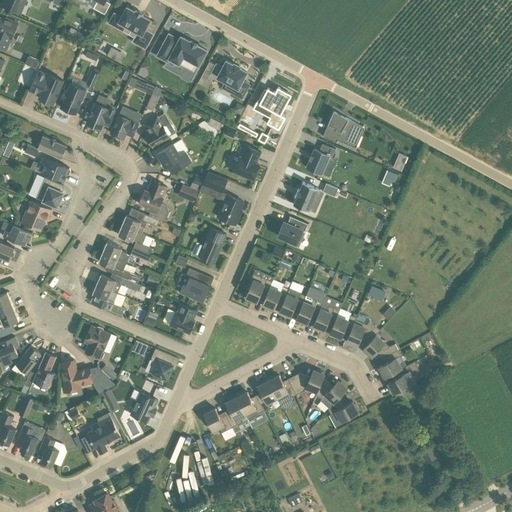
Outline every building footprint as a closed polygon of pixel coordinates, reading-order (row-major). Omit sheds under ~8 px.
[(26,0),(3,0),(1,5),(21,13),(26,0)] [(97,0),(98,1),(94,8),(105,14),(111,3),(106,0),(105,0),(97,0)] [(151,19),(127,7),(122,17),(115,13),(109,22),(139,39),(137,43),(145,48),(153,34),(145,30),(151,19)] [(19,23),(6,17),(5,19),(0,16),(0,46),(7,50),(12,38),(12,39),(19,23)] [(78,39),(83,30),(73,25),(69,34),(78,39)] [(194,71),(207,50),(181,35),(179,39),(169,33),(157,54),(168,60),(170,57),(185,66),(180,73),(182,76),(188,79),(190,79),(195,71),(194,71)] [(37,68),(40,61),(28,56),(25,63),(37,68)] [(242,98),(250,84),(243,80),(247,72),(226,60),(223,67),(218,64),(214,72),(218,75),(217,77),(230,83),(229,85),(237,90),(235,94),(242,98)] [(205,70),(211,73),(212,71),(216,65),(210,61),(205,70)] [(122,68),(119,74),(126,78),(129,72),(122,68)] [(49,74),(38,70),(29,90),(44,96),(43,99),(54,104),(64,80),(49,74)] [(100,73),(93,70),(87,83),(94,86),(100,73)] [(71,83),(68,91),(65,89),(61,98),(65,99),(61,107),(76,113),(86,89),(71,83)] [(143,91),(152,94),(155,87),(147,83),(143,91)] [(276,91),(268,87),(260,103),(274,111),(267,123),(279,129),(285,118),(280,114),(281,114),(292,94),(278,86),(276,91)] [(159,95),(153,92),(147,107),(153,110),(159,95)] [(101,128),(104,123),(110,126),(117,108),(110,105),(109,108),(96,102),(87,122),(101,128)] [(237,103),(234,110),(240,114),(244,107),(237,103)] [(123,105),(119,114),(111,133),(124,138),(126,133),(133,136),(139,123),(139,122),(142,114),(123,105)] [(363,126),(346,117),(335,112),(332,118),(331,117),(328,125),(329,126),(325,136),(323,135),(323,136),(337,142),(338,139),(356,147),(355,146),(363,126)] [(157,117),(146,124),(151,132),(146,135),(148,138),(146,139),(150,144),(151,143),(153,146),(176,132),(165,113),(158,117),(157,117)] [(234,136),(237,129),(228,126),(225,133),(234,136)] [(258,139),(265,143),(269,136),(263,132),(258,139)] [(62,158),(67,145),(57,141),(56,139),(54,138),(52,139),(43,135),(38,148),(40,149),(62,158)] [(182,140),(175,144),(174,143),(157,153),(166,167),(167,167),(171,174),(192,162),(186,151),(188,150),(182,140)] [(311,154),(312,155),(310,159),(309,159),(310,160),(307,167),(322,174),(330,155),(332,157),(336,149),(323,143),(319,150),(315,149),(312,154),(311,154)] [(28,144),(25,152),(36,156),(40,149),(28,144)] [(255,162),(256,159),(257,159),(261,151),(247,145),(242,157),(239,156),(233,170),(240,173),(240,176),(244,177),(246,176),(254,179),(260,164),(255,162)] [(71,170),(70,167),(44,156),(41,163),(34,161),(31,167),(42,172),(64,181),(67,175),(70,174),(71,170)] [(405,163),(397,159),(394,167),(402,170),(405,163)] [(399,174),(388,170),(385,177),(396,181),(399,174)] [(227,179),(208,171),(203,183),(222,192),(227,179)] [(205,178),(204,178),(196,174),(193,181),(202,185),(205,178)] [(45,177),(36,197),(58,206),(64,192),(62,191),(65,185),(45,177)] [(164,197),(163,197),(167,186),(152,180),(148,190),(145,189),(139,203),(146,206),(145,208),(153,212),(151,215),(160,219),(160,220),(165,222),(169,211),(167,205),(161,203),(164,197)] [(294,203),(293,204),(309,211),(309,210),(318,189),(319,189),(319,188),(303,181),(303,182),(300,189),(298,189),(299,188),(298,188),(295,196),(296,195),(297,196),(294,203)] [(338,188),(326,183),(323,191),(335,196),(338,188)] [(183,184),(180,191),(195,198),(198,191),(183,184)] [(244,201),(227,194),(221,208),(224,210),(221,218),(236,224),(241,213),(239,212),(244,201)] [(31,199),(22,222),(41,230),(45,220),(47,221),(52,208),(31,199)] [(151,216),(145,213),(142,219),(157,226),(160,220),(160,219),(151,215),(151,216)] [(122,224),(142,233),(145,227),(140,225),(142,221),(126,215),(122,224)] [(285,226),(282,225),(278,236),(288,240),(287,242),(296,246),(297,246),(296,245),(303,230),(305,231),(308,223),(290,215),(289,215),(290,216),(285,226)] [(142,233),(122,224),(118,234),(133,240),(136,241),(134,247),(151,254),(154,248),(143,243),(147,235),(142,233)] [(14,225),(11,231),(6,229),(3,235),(25,245),(27,240),(30,241),(30,240),(31,237),(32,236),(33,233),(14,225)] [(227,233),(212,227),(199,256),(214,262),(227,233)] [(181,231),(174,228),(172,233),(179,236),(181,231)] [(0,240),(0,256),(10,260),(11,257),(14,256),(15,253),(14,250),(15,247),(0,240)] [(122,250),(123,248),(107,241),(103,251),(128,261),(130,255),(126,254),(127,253),(122,250)] [(272,252),(281,256),(284,250),(275,246),(272,252)] [(151,254),(134,247),(131,253),(149,260),(151,254)] [(99,260),(118,269),(116,274),(137,283),(140,276),(124,269),(128,261),(103,251),(99,260)] [(301,256),(294,253),(292,259),(299,262),(301,256)] [(189,258),(179,254),(176,262),(185,266),(189,258)] [(214,277),(190,267),(186,275),(182,273),(178,282),(183,284),(180,292),(203,302),(214,277)] [(110,277),(101,273),(97,283),(118,292),(122,284),(137,291),(139,284),(137,283),(116,274),(112,272),(110,277)] [(158,286),(158,284),(161,277),(162,276),(161,276),(156,274),(151,272),(147,282),(158,286)] [(272,281),(262,276),(261,278),(255,275),(252,281),(251,281),(248,289),(249,289),(246,297),(247,297),(247,299),(254,302),(254,300),(257,301),(261,291),(267,294),(270,286),(272,281)] [(301,291),(304,284),(293,280),(290,286),(301,291)] [(97,297),(94,303),(119,314),(121,310),(122,307),(114,303),(118,292),(97,283),(93,293),(95,294),(95,296),(97,297)] [(283,285),(281,291),(270,286),(267,294),(263,304),(264,304),(263,306),(270,309),(271,307),(274,309),(278,299),(284,301),(289,288),(283,285)] [(380,298),(383,290),(370,285),(367,293),(380,298)] [(301,308),(305,297),(306,295),(301,293),(301,292),(290,287),(289,288),(284,301),(279,311),(281,312),(280,313),(287,316),(288,315),(291,316),(295,306),(301,308)] [(0,305),(12,301),(8,291),(0,294),(0,305)] [(317,315),(321,308),(323,302),(312,298),(312,300),(305,297),(301,308),(296,318),(297,319),(297,320),(304,323),(304,322),(308,323),(312,313),(317,315)] [(12,301),(0,305),(0,315),(0,317),(16,310),(12,301)] [(181,303),(177,313),(175,312),(170,324),(190,333),(195,321),(193,320),(198,310),(181,303)] [(337,315),(340,310),(329,305),(327,311),(321,308),(317,315),(313,325),(314,326),(314,327),(321,330),(321,329),(324,330),(329,320),(334,323),(337,315)] [(391,306),(383,315),(388,320),(396,312),(391,306)] [(20,320),(16,310),(0,317),(4,326),(20,320)] [(351,330),(356,319),(357,317),(350,314),(348,320),(337,315),(334,323),(330,333),(331,333),(331,334),(338,338),(338,336),(341,337),(346,327),(351,330)] [(145,323),(153,326),(157,319),(148,315),(145,323)] [(375,325),(370,320),(367,324),(356,319),(351,330),(347,340),(348,340),(347,342),(354,345),(355,343),(358,345),(363,333),(367,336),(375,325)] [(117,336),(111,333),(104,330),(103,328),(99,326),(97,327),(92,325),(85,341),(89,343),(85,351),(100,358),(103,350),(110,353),(117,336)] [(376,334),(380,329),(375,325),(367,336),(371,340),(363,348),(364,349),(363,350),(369,355),(370,354),(372,356),(385,342),(376,334)] [(16,348),(20,347),(15,336),(0,341),(0,352),(5,365),(13,362),(11,357),(18,354),(16,348)] [(148,345),(137,340),(133,347),(145,352),(148,345)] [(383,350),(386,356),(398,349),(395,343),(383,350)] [(36,360),(35,359),(40,352),(31,345),(16,364),(27,372),(36,360)] [(156,348),(146,370),(157,374),(157,375),(162,377),(163,377),(167,379),(172,367),(175,368),(179,358),(156,348)] [(401,355),(398,349),(386,356),(389,361),(379,366),(381,369),(379,370),(383,376),(384,376),(385,377),(395,372),(402,368),(396,357),(401,355)] [(29,389),(30,390),(32,390),(34,391),(46,393),(55,372),(50,370),(56,356),(46,351),(36,373),(31,387),(29,389)] [(81,384),(93,382),(90,367),(77,370),(75,359),(61,362),(68,391),(81,388),(81,384)] [(411,376),(421,370),(416,360),(402,368),(395,372),(397,377),(388,382),(389,385),(388,386),(392,392),(393,392),(394,393),(401,389),(401,390),(409,386),(408,385),(414,382),(411,376)] [(317,391),(322,380),(325,374),(323,373),(324,372),(317,369),(316,370),(313,369),(309,379),(301,376),(290,381),(296,394),(303,390),(309,393),(311,389),(317,391)] [(112,370),(109,373),(115,379),(119,375),(112,370)] [(31,371),(25,384),(31,387),(36,373),(31,371)] [(268,379),(277,397),(278,397),(283,407),(293,402),(290,397),(296,394),(290,381),(284,384),(279,374),(276,376),(276,375),(268,379)] [(258,398),(264,410),(270,407),(267,402),(277,397),(268,379),(260,383),(261,384),(258,385),(263,395),(258,398)] [(347,388),(346,387),(347,386),(342,381),(341,382),(338,380),(331,388),(322,380),(317,391),(316,394),(322,398),(321,400),(329,408),(338,398),(347,388)] [(11,393),(7,388),(2,392),(7,397),(11,393)] [(121,408),(110,388),(103,392),(113,412),(121,408)] [(236,395),(245,413),(246,413),(248,419),(264,410),(258,398),(252,401),(247,391),(244,392),(244,391),(236,395)] [(155,407),(158,399),(141,392),(137,400),(134,399),(131,406),(134,407),(131,413),(148,421),(151,415),(153,416),(157,408),(155,407)] [(27,395),(19,414),(27,417),(35,398),(27,395)] [(226,414),(232,427),(233,427),(238,437),(243,435),(240,430),(239,424),(243,422),(240,416),(245,413),(236,395),(228,399),(229,400),(226,402),(231,412),(226,414)] [(338,398),(329,408),(328,409),(331,413),(329,414),(336,426),(352,417),(351,416),(358,412),(358,411),(359,410),(356,403),(354,404),(353,401),(343,406),(338,398)] [(32,407),(43,412),(46,405),(34,400),(32,407)] [(76,406),(68,410),(73,419),(81,415),(76,406)] [(226,414),(221,417),(215,407),(213,409),(212,408),(205,411),(206,413),(205,413),(208,420),(207,421),(211,429),(212,428),(213,430),(224,425),(226,430),(232,427),(226,414)] [(61,421),(65,413),(57,410),(53,418),(61,421)] [(15,416),(3,411),(0,418),(0,432),(1,433),(0,434),(0,440),(10,444),(17,429),(10,426),(15,416)] [(105,443),(121,435),(111,415),(91,426),(93,429),(87,432),(96,448),(97,447),(100,453),(108,449),(105,443)] [(32,435),(35,429),(24,424),(17,440),(23,442),(20,449),(32,454),(39,438),(32,435)] [(54,447),(56,440),(45,435),(38,451),(44,454),(41,460),(53,465),(54,464),(60,449),(54,447)] [(430,438),(423,435),(419,444),(426,447),(430,438)] [(439,457),(433,446),(422,451),(428,462),(439,457)] [(113,499),(111,501),(107,493),(98,497),(98,498),(99,498),(100,500),(89,505),(92,511),(109,511),(118,508),(113,499)] [(299,493),(288,498),(292,506),(303,501),(299,493)]
